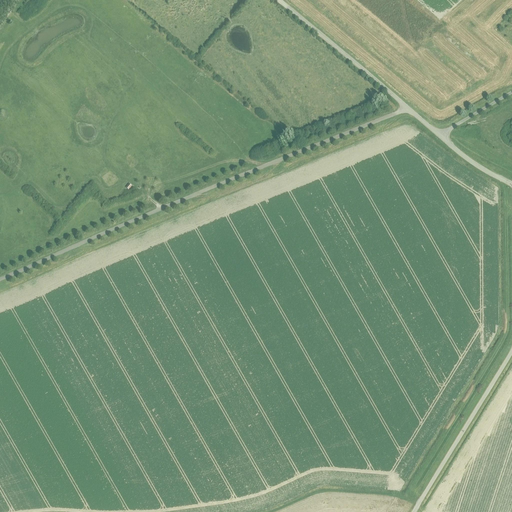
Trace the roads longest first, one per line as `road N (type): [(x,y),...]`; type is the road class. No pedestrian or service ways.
road 1 (unclassified): [(0,279),(407,108)]
road 2 (unclassified): [(413,511),(511,351)]
road 3 (unclassified): [(407,108),(278,0)]
